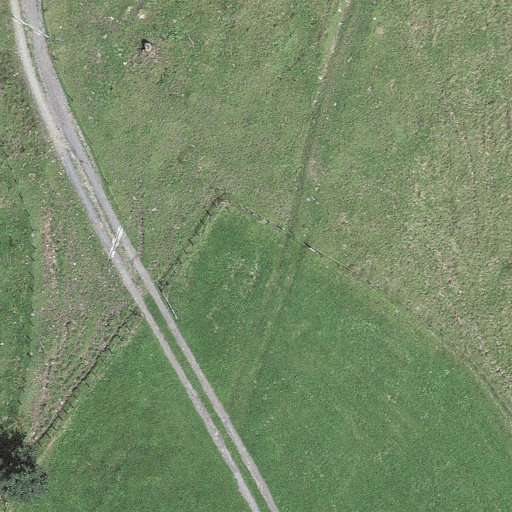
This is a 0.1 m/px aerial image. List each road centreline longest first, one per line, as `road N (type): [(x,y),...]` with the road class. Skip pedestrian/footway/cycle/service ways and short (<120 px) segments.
road 1 (track): [(273,511),(48,85),(28,0)]
road 2 (track): [(229,430),(293,248),(360,0)]
